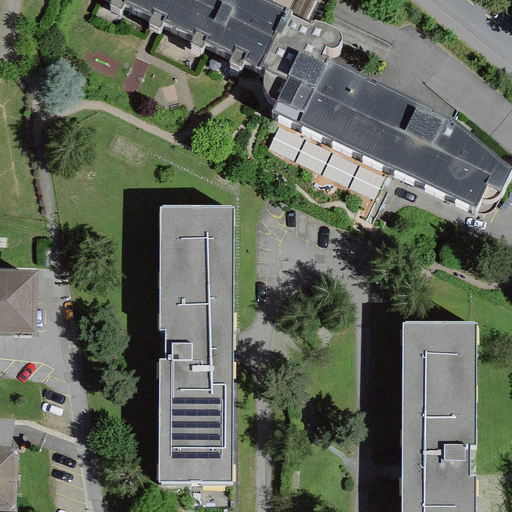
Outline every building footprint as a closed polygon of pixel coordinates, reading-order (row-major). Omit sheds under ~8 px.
[(492,201),(502,177),(443,125),(380,94),(390,73),(333,46),(342,22),(296,0),(107,0),(161,27),(273,81),(269,94),(274,103),(285,111),(277,116),(468,217),(478,194),(492,201)] [(161,212),(158,480),(229,481),(232,213),(161,212)] [(0,270),(0,331),(39,333),(41,271),(0,270)] [(407,333),(404,511),(475,511),(476,482),(477,334),(407,333)] [(16,511),(18,453),(0,452),(0,511),(16,511)]
